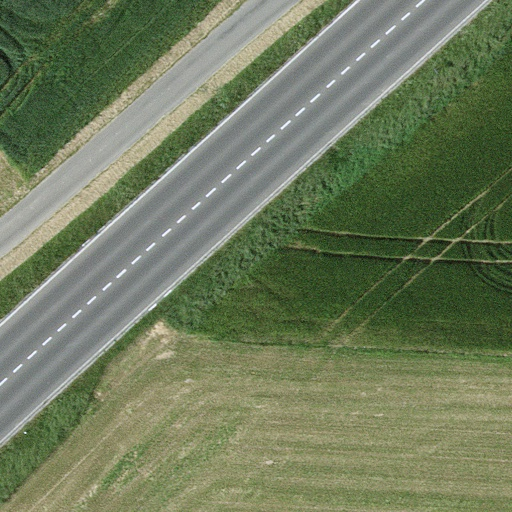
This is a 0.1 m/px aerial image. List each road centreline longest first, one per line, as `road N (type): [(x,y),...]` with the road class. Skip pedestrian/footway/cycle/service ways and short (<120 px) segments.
road 1 (primary): [(0,390),(429,0)]
road 2 (tertiary): [(282,0),(0,237)]
